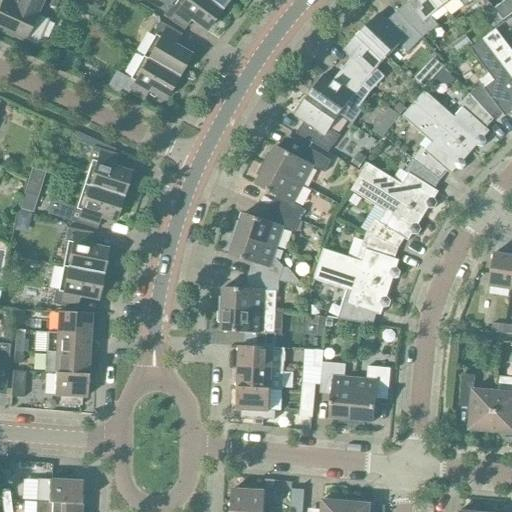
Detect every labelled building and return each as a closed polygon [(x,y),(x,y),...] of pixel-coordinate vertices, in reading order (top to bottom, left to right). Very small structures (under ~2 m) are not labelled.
[(16,0),(14,6),(3,1),(0,7),(0,30),(37,47),(49,20),(37,14),(43,0),(16,0)] [(191,20),(206,31),(221,10),(207,0),(178,0),(174,7),(171,5),(163,16),(183,31),(191,20)] [(207,0),(221,10),(228,0),(207,0)] [(398,11),(422,38),(438,26),(431,16),(444,6),(439,0),(408,0),(409,1),(398,11)] [(362,32),(388,57),(399,45),(408,53),(422,38),(398,11),(387,21),(379,14),(362,32)] [(143,57),(178,77),(191,55),(174,46),(181,34),(159,22),(153,34),(156,35),(143,57)] [(483,39),(511,77),(511,51),(496,30),(483,39)] [(343,69),(371,92),(385,77),(376,69),(388,57),(362,32),(345,50),(352,58),(343,69)] [(470,94),(491,117),(500,110),(506,117),(511,112),(511,77),(483,39),(470,49),(494,81),(485,88),(482,85),(470,94)] [(120,90),(142,102),(149,91),(165,100),(178,77),(143,57),(130,80),(116,72),(107,88),(118,94),(120,90)] [(310,95),(340,115),(352,124),(362,111),(359,109),(371,92),(343,69),(333,81),(325,74),(310,95)] [(415,103),(471,153),(477,146),(483,147),(486,142),(484,137),(490,131),(483,126),(491,117),(470,94),(460,106),(463,108),(455,118),(425,91),(415,103)] [(296,134),(328,153),(340,136),(330,129),(340,115),(310,95),(296,116),(305,122),(296,134)] [(413,159),(438,177),(445,169),(451,175),(456,169),(462,170),(466,166),(464,160),(471,153),(415,103),(402,117),(432,143),(425,151),(422,148),(413,159)] [(302,160),(280,148),(277,146),(273,154),(269,152),(263,164),(303,185),(313,167),(325,173),(331,161),(309,148),(302,160)] [(85,184),(123,197),(130,173),(113,167),(117,155),(93,147),(89,159),(92,161),(85,184)] [(360,177),(424,216),(429,208),(435,208),(437,204),(435,199),(439,192),(432,188),(437,178),(438,177),(413,159),(405,172),(408,174),(402,184),(368,163),(360,177)] [(293,204),(303,185),(263,164),(257,175),(261,177),(256,185),(282,199),(276,210),(300,220),(305,210),(293,204)] [(367,233),(395,246),(401,237),(408,241),(413,234),(418,235),(421,230),(419,225),(424,216),(360,177),(351,191),(385,212),(379,222),(375,220),(367,233)] [(53,201),(49,214),(69,221),(93,229),(96,230),(100,218),(114,222),(123,197),(85,184),(76,209),(73,208),(53,201)] [(300,221),(300,220),(276,210),(271,223),(244,213),(241,222),(238,221),(234,233),(277,247),(283,228),(296,232),(300,221)] [(63,267),(102,274),(107,249),(89,246),(92,233),(67,228),(65,241),(68,242),(63,267)] [(234,233),(230,246),(233,247),(230,256),(252,263),(258,265),(254,276),(280,281),(300,285),(300,282),(290,269),(283,267),(277,260),(273,259),(277,247),(234,233)] [(319,264),(390,288),(393,279),(399,278),(400,272),(397,268),(399,261),(391,258),(395,247),(395,246),(367,233),(367,234),(361,249),(365,250),(361,262),(324,249),(319,264)] [(510,289),(511,278),(511,256),(494,254),(489,286),(510,289)] [(338,320),(369,325),(373,313),(381,316),(384,308),(389,307),(391,301),(387,298),(390,288),(319,264),(314,280),(351,292),(348,304),(344,302),(338,320)] [(52,304),(77,309),(79,297),(97,300),(102,274),(63,267),(58,292),(55,291),(52,304)] [(279,281),(280,281),(254,276),(254,277),(253,289),(224,288),(223,298),(221,298),(220,309),(264,311),(265,291),(279,292),(279,281)] [(264,311),(220,309),(219,322),(222,322),(222,332),(250,334),(250,347),(276,348),(277,334),(263,333),(264,311)] [(13,310),(12,322),(20,323),(21,311),(13,310)] [(57,333),(90,334),(91,314),(58,312),(57,333)] [(503,333),(505,325),(493,324),(492,332),(503,333)] [(511,325),(505,325),(503,333),(511,334),(511,325)] [(90,334),(57,333),(48,332),(46,352),(89,355),(90,334)] [(14,351),(23,351),(24,340),(15,339),(14,351)] [(0,369),(8,370),(10,345),(0,344),(0,369)] [(240,346),(239,367),(284,369),(285,349),(276,348),(250,347),(240,346)] [(13,363),(22,364),(23,351),(14,351),(13,363)] [(46,352),(45,373),(55,373),(88,375),(89,355),(46,352)] [(345,365),(336,364),(323,363),(322,368),(320,389),(332,390),(330,418),(340,419),(340,423),(351,424),(355,379),(344,378),(345,365)] [(271,389),(283,389),(284,369),(239,367),(238,387),(271,389)] [(391,369),(378,368),(368,367),(367,380),(355,379),(351,424),(364,425),(365,422),(374,422),(377,394),(389,395),(391,369)] [(13,371),(11,397),(23,398),(25,372),(13,371)] [(304,371),(303,383),(315,384),(316,376),(316,372),(304,371)] [(60,405),(81,406),(82,398),(86,398),(88,375),(55,373),(54,396),(60,396),(60,405)] [(469,430),(493,432),(496,392),(474,390),(475,376),(462,375),(460,400),(472,401),(469,430)] [(495,406),(493,432),(511,433),(511,379),(498,378),(496,392),(495,406)] [(302,391),(300,417),(313,418),(315,391),(315,384),(303,383),(302,391)] [(271,389),(238,387),(237,410),(242,410),(241,418),(275,420),(276,410),(270,410),(271,389)] [(36,502),(81,504),(82,482),(37,480),(36,502)] [(231,511),(240,511),(264,511),(265,500),(275,500),(276,488),(264,487),(264,492),(233,490),(231,511)] [(3,502),(10,501),(9,490),(1,490),(3,502)] [(290,511),(303,511),(305,490),(292,490),(290,511)] [(345,511),(346,502),(323,500),(321,511),(345,511)] [(11,511),(10,501),(3,502),(4,511),(11,511)] [(36,502),(35,511),(80,511),(81,504),(36,502)] [(346,502),(345,511),(369,511),(371,504),(346,502)]
